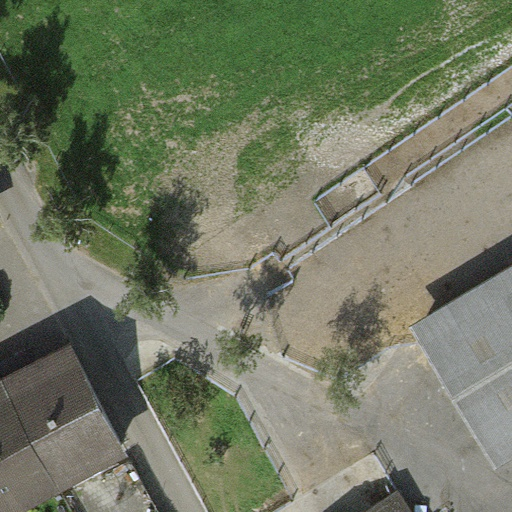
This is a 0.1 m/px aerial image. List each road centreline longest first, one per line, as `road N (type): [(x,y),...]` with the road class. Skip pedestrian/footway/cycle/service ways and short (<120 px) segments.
road 1 (unknown): [(65,307),(142,304),(480,474)]
road 2 (unclassified): [(0,181),(184,511)]
